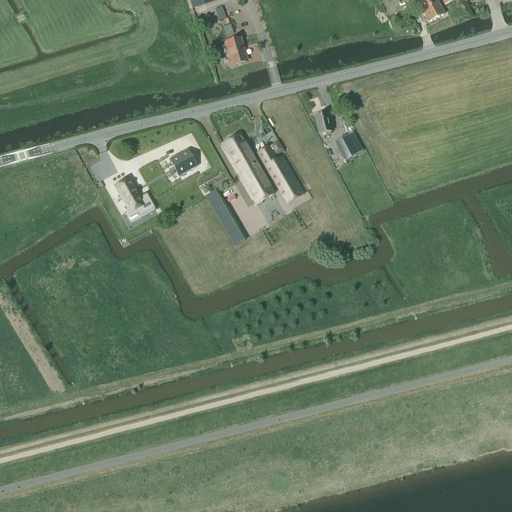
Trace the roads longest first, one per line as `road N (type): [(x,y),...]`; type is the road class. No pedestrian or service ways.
road 1 (unknown): [(0,460),(511,327)]
road 2 (track): [(0,451),(511,319)]
road 3 (tertiary): [(511,31),(0,161)]
